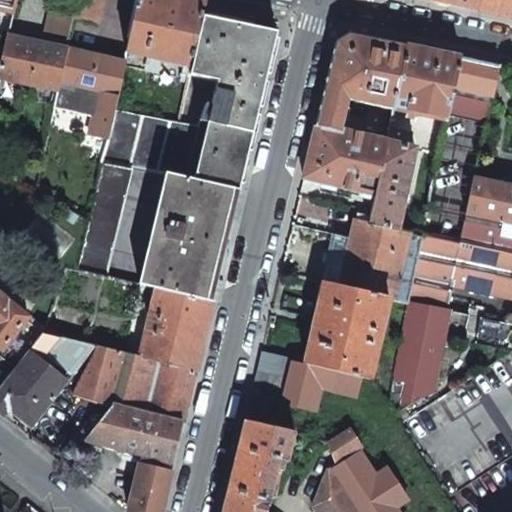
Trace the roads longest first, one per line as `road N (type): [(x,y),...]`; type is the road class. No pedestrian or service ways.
road 1 (residential): [(193,511),(316,5)]
road 2 (secondary): [(316,5),(511,46)]
